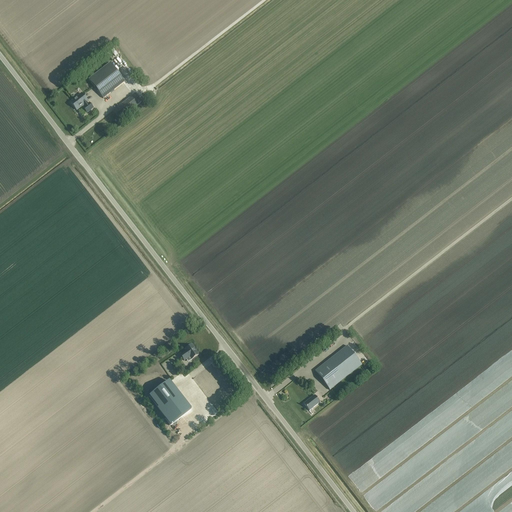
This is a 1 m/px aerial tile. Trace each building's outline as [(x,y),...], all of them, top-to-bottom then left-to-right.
[(125,82),(110,63),(89,80),(89,79),(88,79),(103,99),(104,99),(103,98),(125,82)] [(71,103),(72,104),(77,110),(84,105),(85,107),(83,108),(87,113),(93,108),(89,104),(88,105),(87,103),(88,102),(82,94),(71,103)] [(119,119),(142,102),(135,94),(113,111),(119,119)] [(192,345),(185,350),(186,351),(180,355),(184,361),(190,357),(192,359),(198,355),(192,345)] [(330,390),(362,365),(347,346),(315,371),(330,390)] [(166,418),(165,419),(170,426),(191,410),(169,382),(149,397),(159,409),(166,418)] [(320,403),(314,395),(314,396),(310,399),(310,400),(308,401),(307,401),(304,404),(303,404),(309,411),(309,410),(312,407),(313,408),(320,403)]
